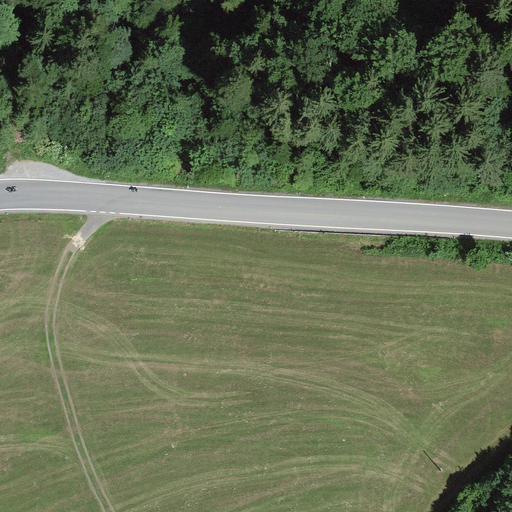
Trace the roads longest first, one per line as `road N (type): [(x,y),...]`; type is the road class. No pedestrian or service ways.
road 1 (tertiary): [(511,226),(0,199)]
road 2 (track): [(112,200),(72,256),(52,311),(93,482),(109,511)]
